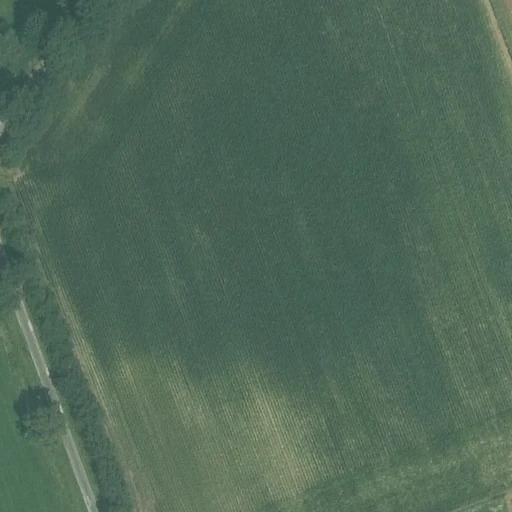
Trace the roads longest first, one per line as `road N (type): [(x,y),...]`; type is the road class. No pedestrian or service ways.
road 1 (residential): [(0,258),(94,511)]
road 2 (unclassified): [(0,124),(83,0)]
